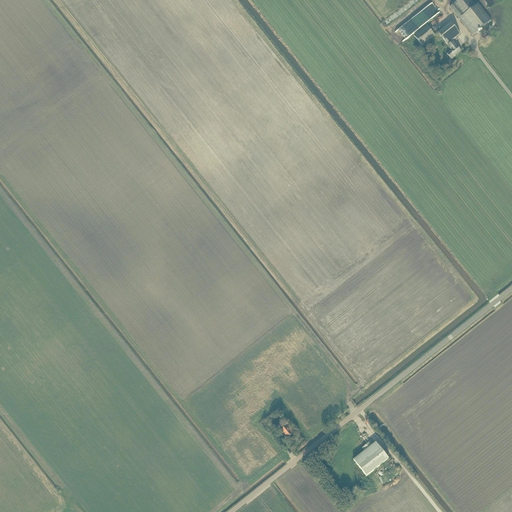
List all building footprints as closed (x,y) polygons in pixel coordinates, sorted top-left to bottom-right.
[(475,7),(469,0),(459,0),(454,4),(450,8),(472,36),(489,22),(491,21),(478,4),(475,7)] [(450,23),(437,33),(447,45),(460,35),(450,23)] [(421,46),(434,36),(427,26),(414,37),(421,46)] [(451,59),(460,52),(453,42),(448,46),(451,51),(447,54),(451,59)] [(287,438),(292,435),(294,433),(288,426),(286,427),(282,430),(284,432),(283,433),(287,438)] [(370,443),(362,449),(364,452),(353,461),(366,477),(388,459),(376,443),(372,446),(370,443)]
